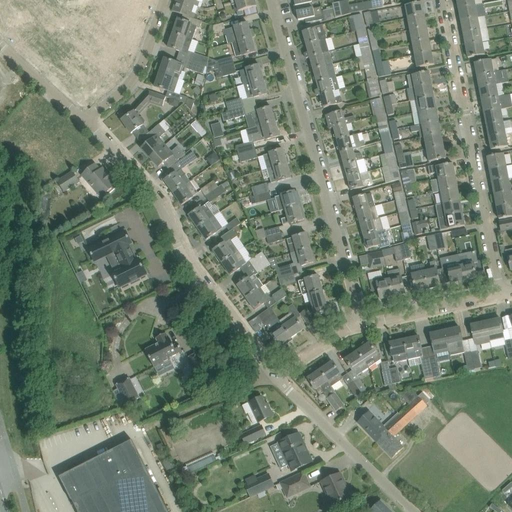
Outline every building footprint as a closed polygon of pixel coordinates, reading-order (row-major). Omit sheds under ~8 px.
[(119,0),(133,10),(140,1),(138,0),(119,0)] [(191,13),(194,6),(178,0),(176,0),(172,11),(192,18),(194,19),(195,14),(191,13)] [(235,0),(239,11),(237,12),(238,16),(243,14),(242,11),(257,7),(254,0),(235,0)] [(339,2),(342,16),(351,14),(348,0),(339,2)] [(371,9),(383,7),(381,0),(376,0),(369,1),(371,9)] [(456,0),(459,9),(475,5),(474,0),(456,0)] [(509,12),(511,11),(511,0),(503,0),(501,1),(502,5),(503,13),(509,11),(509,12)] [(371,9),(369,1),(357,4),(358,12),(371,9)] [(324,21),(342,16),(339,2),(332,4),(333,8),(322,11),(323,19),(324,20),(324,21)] [(323,19),(322,11),(321,8),(314,9),(312,3),(294,7),(296,16),(297,16),(298,21),(305,19),(306,23),(324,20),(323,19)] [(408,19),(425,15),(422,3),(412,4),(405,6),(408,19)] [(461,21),(478,18),(486,16),(484,4),(475,5),(459,9),(461,21)] [(31,10),(13,30),(66,79),(71,84),(72,83),(90,96),(133,36),(110,20),(99,36),(104,40),(85,67),(42,28),(46,23),(31,10)] [(363,13),(366,23),(372,22),(370,12),(363,13)] [(356,32),(365,30),(361,14),(353,16),(356,32)] [(410,31),(427,28),(425,15),(408,19),(410,31)] [(178,19),(173,34),(192,40),(195,33),(197,27),(199,27),(201,21),(194,19),(192,18),(191,24),(181,21),(180,20),(178,19)] [(463,33),(480,30),(478,18),(461,21),(463,33)] [(223,23),(214,26),(212,34),(223,31),(225,31),(225,30),(223,23)] [(235,28),(228,29),(230,35),(235,34),(237,42),(252,38),(255,37),(253,29),(250,30),(248,23),(238,26),(234,27),(235,28)] [(325,33),(322,25),(314,27),(315,29),(312,30),(303,33),(306,46),(326,40),(327,40),(325,33)] [(369,39),(376,37),(374,28),(367,30),(369,39)] [(412,43),(429,40),(427,28),(410,31),(412,43)] [(365,30),(356,32),(359,45),(368,43),(365,30)] [(466,46),(482,42),(480,30),(463,33),(466,46)] [(188,54),(188,52),(192,40),(173,34),(168,48),(177,51),(181,52),(188,54)] [(376,37),(369,39),(372,52),(379,50),(376,37)] [(237,42),(232,44),(234,51),(236,57),(242,55),(242,56),(246,55),(256,52),(252,38),(237,42)] [(308,53),(306,53),(307,59),(310,58),(329,53),(329,51),(326,40),(306,46),(308,53)] [(415,55),(432,52),(429,40),(412,43),(415,55)] [(468,58),(478,56),(485,55),(482,42),(466,46),(468,58)] [(371,55),(368,43),(359,45),(362,58),(371,55)] [(382,63),(382,62),(380,52),(373,54),(375,64),(382,63)] [(424,67),(434,65),(432,52),(415,55),(416,61),(417,67),(417,68),(424,67)] [(208,59),(208,58),(193,53),(192,53),(189,61),(207,68),(208,59)] [(329,53),(310,58),(313,70),(333,65),(329,53)] [(365,70),(374,68),(371,55),(362,58),(365,70)] [(220,60),(216,61),(216,64),(213,65),(215,71),(221,69),(234,66),(231,57),(220,60)] [(179,80),(182,72),(184,66),(177,64),(178,63),(173,62),(164,59),(159,73),(179,80)] [(477,76),(494,73),(491,60),(475,63),(477,76)] [(206,74),(207,68),(189,61),(187,67),(186,69),(197,73),(203,74),(206,74)] [(250,83),(264,80),(260,65),(250,68),(246,69),(246,70),(240,71),(242,77),(244,85),(250,83)] [(333,65),(313,70),(317,83),(336,77),(333,65)] [(215,71),(217,78),(236,73),(234,66),(215,71)] [(368,83),(377,81),(374,68),(365,70),(368,83)] [(415,88),(432,85),(429,72),(412,75),(415,88)] [(479,88),(496,85),(502,84),(500,72),(494,73),(477,76),(479,88)] [(180,102),(186,104),(191,110),(194,101),(188,99),(188,98),(179,95),(174,93),(179,80),(159,73),(155,87),(167,91),(166,97),(170,98),(180,102)] [(203,74),(197,73),(194,83),(201,85),(204,75),(203,74)] [(319,90),(316,90),(318,96),(320,95),(333,92),(339,90),(340,90),(339,89),(336,77),(317,83),(319,90)] [(254,98),(258,97),(268,94),(264,80),(250,83),(244,85),(248,99),(254,97),(254,98)] [(386,80),(380,81),(383,95),(389,93),(386,80)] [(372,98),(380,95),(377,81),(368,83),(372,98)] [(417,100),(434,97),(432,85),(415,88),(417,100)] [(479,88),(482,101),(499,97),(496,85),(479,88)] [(198,86),(193,90),(197,95),(202,92),(198,86)] [(131,134),(139,128),(143,125),(145,121),(142,117),(139,118),(138,116),(150,103),(162,107),(165,97),(150,92),(133,110),(134,112),(122,120),(131,134)] [(333,92),(320,95),(324,108),(333,105),(337,105),(342,103),(340,96),(335,98),(333,92)] [(385,106),(392,105),(397,104),(395,95),(383,97),(385,106)] [(482,101),(484,113),(501,110),(511,107),(509,95),(505,96),(499,97),(482,101)] [(420,113),(436,109),(434,97),(417,100),(420,113)] [(178,106),(180,102),(170,98),(169,102),(169,104),(176,107),(178,106)] [(221,114),(244,108),(242,100),(241,98),(226,103),(228,112),(221,114)] [(376,117),(385,115),(381,98),(372,100),(376,116),(376,117)] [(385,106),(387,115),(394,114),(392,105),(385,106)] [(256,128),(275,122),(278,121),(275,114),(273,114),(271,107),(262,110),(258,111),(258,112),(252,113),(253,120),(256,128)] [(221,114),(224,122),(246,115),(244,108),(221,114)] [(420,113),(422,125),(439,122),(436,109),(420,113)] [(503,122),(501,110),(484,113),(486,125),(503,122)] [(334,128),(347,125),(355,122),(354,116),(345,119),(343,112),(326,116),(329,129),(334,128)] [(378,124),(386,122),(385,115),(376,117),(378,124)] [(395,120),(389,122),(391,132),(398,130),(395,120)] [(193,124),(202,137),(207,133),(198,121),(193,124)] [(266,140),(270,139),(279,136),(275,122),(256,128),(246,130),(249,143),(253,142),(253,143),(259,141),(266,139),(266,140)] [(424,137),(441,134),(439,122),(422,125),(415,126),(410,127),(411,133),(419,131),(423,130),(424,137)] [(489,138),(506,134),(503,122),(486,125),(489,138)] [(213,124),(215,138),(225,136),(222,123),(213,124)] [(142,149),(150,158),(165,145),(159,139),(166,133),(159,125),(142,139),(147,144),(142,149)] [(334,128),(337,141),(350,137),(347,125),(334,128)] [(400,139),(398,130),(391,132),(393,140),(400,139)] [(382,142),(390,140),(389,132),(380,134),(382,142)] [(340,153),(353,149),(365,146),(364,141),(362,134),(350,137),(337,141),(340,153)] [(441,134),(424,137),(427,150),(444,146),(441,134)] [(508,147),(506,134),(489,138),(491,150),(508,147)] [(390,140),(382,142),(385,155),(393,153),(390,140)] [(236,147),(238,155),(255,150),(253,143),(253,142),(249,143),(236,147)] [(164,164),(168,169),(185,154),(178,146),(171,152),(165,145),(150,158),(159,168),(164,164)] [(403,153),(402,148),(401,145),(394,146),(396,155),(403,153)] [(444,146),(427,150),(429,162),(446,159),(444,146)] [(344,165),(357,162),(363,160),(361,154),(355,154),(353,149),(340,153),(344,165)] [(240,163),(258,158),(255,150),(238,155),(240,163)] [(263,156),(265,162),(267,170),(287,164),(289,164),(287,156),(285,156),(283,150),(274,152),(270,153),(270,154),(263,156)] [(180,161),(184,168),(198,159),(193,152),(180,161)] [(212,165),(220,160),(216,153),(208,158),(212,165)] [(388,168),(396,165),(393,153),(385,155),(388,168)] [(406,168),(403,153),(396,155),(400,169),(406,168)] [(490,170),(506,167),(504,154),(487,157),(490,170)] [(347,178),(368,172),(366,165),(358,167),(357,162),(344,165),(347,178)] [(81,176),(101,199),(108,192),(109,193),(117,187),(116,186),(117,185),(112,179),(114,178),(109,172),(107,174),(102,168),(100,170),(95,164),(87,171),(81,176)] [(267,170),(269,177),(271,183),(278,182),(291,178),(287,164),(267,170)] [(439,180),(455,176),(453,164),(436,167),(436,165),(428,167),(429,174),(437,173),(439,180)] [(391,181),(400,179),(396,165),(388,168),(389,174),(391,181)] [(506,167),(490,170),(492,182),(509,179),(506,167)] [(176,173),(173,175),(164,181),(173,193),(190,181),(182,170),(176,173)] [(404,186),(411,185),(407,170),(400,172),(404,186)] [(80,183),(73,172),(57,181),(64,193),(80,183)] [(351,191),(360,188),(364,187),(362,182),(369,180),(368,172),(347,178),(351,191)] [(441,192),(458,189),(455,176),(439,180),(431,181),(433,193),(441,192)] [(509,179),(492,182),(494,195),(511,191),(509,179)] [(181,205),(190,200),(193,197),(198,193),(190,181),(173,193),(181,205)] [(200,190),(205,197),(219,187),(218,187),(214,181),(200,190)] [(266,183),(251,188),(254,196),(269,191),(266,183)] [(400,184),(392,186),(394,193),(402,192),(400,184)] [(219,187),(205,197),(209,202),(210,203),(226,192),(225,190),(224,188),(221,185),(218,187),(219,187)] [(411,185),(404,186),(406,195),(412,193),(411,185)] [(458,189),(441,192),(443,204),(460,201),(458,189)] [(254,196),(256,204),(271,200),(269,191),(254,196)] [(497,207),(511,204),(511,195),(511,191),(494,195),(497,207)] [(285,210),(301,205),(300,198),(298,198),(297,198),(295,192),(285,194),(281,195),(282,196),(275,198),(277,204),(279,212),(285,210)] [(394,193),(396,201),(404,199),(402,192),(394,193)] [(357,212),(375,207),(371,194),(366,195),(363,196),(353,199),(357,212)] [(397,209),(406,207),(404,199),(396,201),(397,209)] [(416,208),(415,203),(414,200),(407,201),(410,211),(416,210),(416,208)] [(438,218),(463,213),(460,201),(443,204),(436,206),(438,218)] [(511,204),(497,207),(499,220),(511,217),(511,204)] [(189,216),(197,228),(214,216),(206,205),(201,208),(200,208),(189,216)] [(289,224),(293,223),(303,220),(301,214),(303,213),(303,212),(301,205),(285,210),(288,217),(281,219),(283,225),(289,224)] [(378,218),(375,207),(357,212),(360,224),(378,218)] [(418,218),(416,210),(410,211),(412,220),(418,218)] [(441,231),(455,228),(465,226),(463,213),(438,218),(441,231)] [(222,228),(219,223),(214,216),(197,228),(206,240),(217,232),(222,228)] [(410,224),(408,216),(400,218),(402,226),(410,224)] [(229,232),(233,229),(237,227),(241,224),(237,218),(226,226),(229,232)] [(364,237),(383,230),(380,218),(378,218),(360,224),(364,237)] [(511,228),(511,220),(509,221),(500,223),(501,231),(511,229),(511,228)] [(419,222),(412,223),(415,236),(422,234),(419,222)] [(410,224),(402,226),(405,242),(414,240),(410,224)] [(261,239),(261,240),(281,234),(279,227),(264,231),(264,229),(255,231),(258,240),(261,239)] [(225,243),(221,245),(213,251),(222,263),(239,252),(231,241),(238,236),(236,233),(233,229),(229,232),(221,238),(225,243)] [(453,239),(458,238),(468,236),(466,229),(452,232),(453,239)] [(379,241),(387,238),(385,230),(383,230),(364,237),(367,249),(377,247),(380,246),(379,241)] [(129,245),(132,244),(126,232),(89,250),(95,262),(106,256),(115,252),(123,267),(122,267),(113,272),(112,272),(120,288),(131,282),(132,284),(140,280),(139,279),(147,275),(141,263),(140,260),(139,259),(138,260),(136,261),(129,245)] [(281,234),(267,238),(268,244),(283,240),(281,234)] [(287,240),(291,254),(311,248),(307,234),(293,238),(287,240)] [(442,234),(435,235),(438,250),(445,248),(442,234)] [(435,235),(427,237),(430,251),(438,250),(435,235)] [(81,236),(75,239),(78,245),(84,242),(81,236)] [(400,246),(403,260),(411,258),(408,244),(400,246)] [(396,262),(403,260),(400,246),(393,248),(396,262)] [(301,266),(305,265),(315,262),(311,248),(291,254),(295,268),(301,266)] [(371,254),(367,255),(370,269),(374,268),(385,266),(382,251),(371,254)] [(239,252),(222,263),(230,276),(242,267),(241,267),(247,263),(239,252)] [(249,261),(253,268),(267,259),(262,252),(249,261)] [(466,256),(459,258),(464,281),(477,279),(477,277),(485,275),(484,271),(476,272),(474,263),(466,265),(465,263),(468,262),(466,256)] [(451,284),(464,281),(459,258),(452,259),(453,265),(455,265),(456,267),(448,269),(451,284)] [(256,274),(266,267),(271,265),(268,260),(267,260),(267,259),(253,268),(256,274)] [(424,273),(428,289),(440,286),(437,270),(435,262),(430,263),(432,271),(424,273)] [(278,268),(276,269),(279,280),(294,275),(291,265),(278,268)] [(412,275),(414,282),(416,292),(428,289),(424,273),(418,274),(416,266),(411,267),(413,275),(412,275)] [(405,294),(403,284),(401,278),(399,269),(395,271),(387,272),(389,280),(393,297),(405,294)] [(259,279),(258,280),(255,275),(249,279),(249,278),(237,286),(246,298),(263,286),(259,279)] [(281,287),(296,283),(294,275),(279,280),(280,284),(281,287)] [(309,294),(322,290),(319,276),(309,279),(305,280),(299,282),(300,288),(302,295),(304,295),(309,294)] [(389,280),(382,282),(381,277),(376,279),(370,280),(372,292),(378,290),(380,300),(393,297),(389,280)] [(268,309),(270,308),(277,303),(287,296),(282,289),(272,296),(273,297),(271,298),(267,293),(269,292),(265,285),(263,286),(246,298),(254,311),(264,304),(268,309)] [(315,316),(329,312),(322,290),(309,294),(311,302),(313,308),(315,316)] [(301,316),(299,314),(293,305),(286,309),(289,315),(286,317),(280,321),(283,327),(291,338),(304,330),(296,320),(301,316)] [(270,308),(268,309),(269,310),(258,316),(265,327),(277,318),(270,308)] [(299,314),(301,316),(303,318),(308,327),(316,321),(308,310),(307,310),(306,309),(299,314)] [(500,319),(486,322),(490,342),(497,340),(497,341),(504,340),(503,333),(503,332),(500,319)] [(490,342),(486,322),(471,325),(474,339),(475,339),(476,346),(490,343),(490,342)] [(269,329),(268,330),(272,335),(271,335),(279,347),(285,343),(288,344),(293,340),(291,338),(283,327),(277,331),(273,326),(269,329)] [(460,328),(453,329),(453,326),(444,328),(448,345),(449,348),(449,351),(450,353),(459,352),(458,348),(463,347),(462,342),(463,341),(462,337),(460,328)] [(449,348),(448,345),(444,328),(436,330),(437,333),(430,334),(433,344),(433,346),(434,348),(435,351),(449,348)] [(145,350),(154,368),(171,360),(170,358),(178,354),(177,354),(182,351),(178,343),(173,346),(170,338),(169,339),(166,333),(156,338),(159,344),(145,350)] [(409,360),(417,358),(423,357),(421,351),(422,350),(419,337),(404,340),(407,354),(409,360)] [(407,354),(404,340),(390,343),(392,353),(393,357),(395,363),(400,362),(409,360),(407,354)] [(378,354),(375,351),(370,343),(357,351),(366,363),(369,368),(370,370),(377,366),(375,364),(376,363),(381,360),(377,355),(378,354)] [(358,369),(366,363),(357,351),(345,359),(351,368),(353,370),(353,371),(357,376),(361,373),(358,369)] [(481,367),(480,361),(477,351),(471,352),(475,368),(481,367)] [(475,370),(475,368),(471,352),(464,354),(468,371),(475,370)] [(188,358),(195,372),(199,381),(209,376),(205,368),(198,353),(188,358)] [(440,377),(436,356),(430,357),(434,378),(440,377)] [(434,378),(430,357),(420,359),(421,365),(424,380),(434,378)] [(331,387),(338,382),(343,379),(340,374),(340,373),(332,362),(320,370),(331,387)] [(388,362),(381,363),(382,371),(382,372),(385,386),(388,386),(393,385),(390,370),(388,362)] [(400,383),(397,369),(390,370),(393,385),(400,383)] [(320,395),(323,393),(327,399),(336,394),(331,387),(320,370),(308,378),(316,390),(320,395)] [(116,385),(126,406),(140,399),(130,378),(116,385)] [(366,389),(358,378),(353,381),(361,393),(362,394),(363,394),(364,395),(367,393),(365,389),(366,389)] [(353,381),(347,385),(355,396),(361,393),(353,381)] [(412,391),(399,393),(409,404),(399,414),(408,424),(427,407),(426,405),(418,396),(412,391)] [(335,412),(344,406),(336,394),(327,399),(327,400),(335,412)] [(262,397),(249,403),(258,423),(273,416),(269,407),(267,403),(265,404),(262,397)] [(369,412),(357,423),(377,444),(383,437),(381,435),(386,430),(393,437),(408,424),(399,414),(398,413),(384,427),(369,412)] [(241,435),(246,445),(266,435),(262,426),(241,435)] [(404,448),(393,437),(386,430),(381,435),(383,437),(377,444),(392,459),(404,448)] [(312,462),(305,446),(299,434),(290,438),(277,443),(278,444),(288,466),(291,472),(300,468),(309,464),(312,462)] [(96,459),(60,477),(70,499),(72,501),(77,511),(168,511),(132,441),(96,459)] [(189,473),(218,463),(215,454),(186,463),(189,473)] [(171,464),(165,467),(169,475),(176,471),(171,464)] [(287,481),(281,483),(283,489),(287,498),(310,487),(304,473),(287,481)] [(351,497),(347,487),(340,473),(338,474),(329,479),(320,483),(331,507),(342,502),(351,497)] [(247,484),(245,485),(251,498),(257,495),(265,491),(269,489),(263,476),(257,479),(247,484)] [(392,511),(381,501),(370,511),(392,511)]
